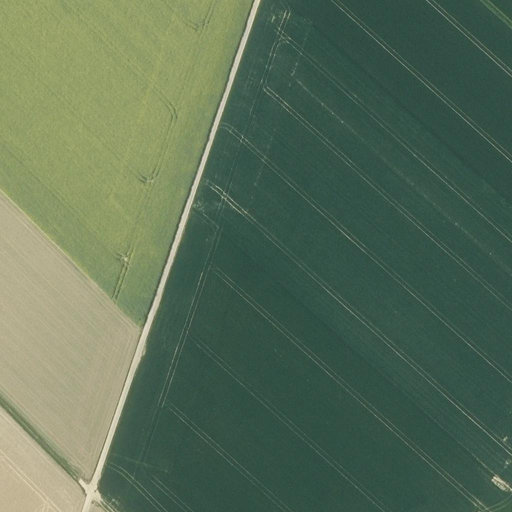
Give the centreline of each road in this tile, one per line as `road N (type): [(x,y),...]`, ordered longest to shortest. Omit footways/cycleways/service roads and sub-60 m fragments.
road 1 (track): [(258,0),(84,511)]
road 2 (track): [(112,511),(0,398)]
